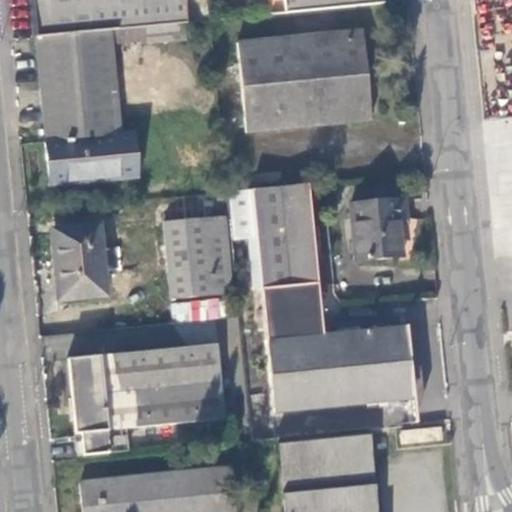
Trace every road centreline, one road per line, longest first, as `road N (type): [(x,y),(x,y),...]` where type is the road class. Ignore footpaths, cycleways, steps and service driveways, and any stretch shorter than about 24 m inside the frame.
road 1 (unclassified): [(481,436),(434,0)]
road 2 (unclassified): [(0,249),(25,511)]
